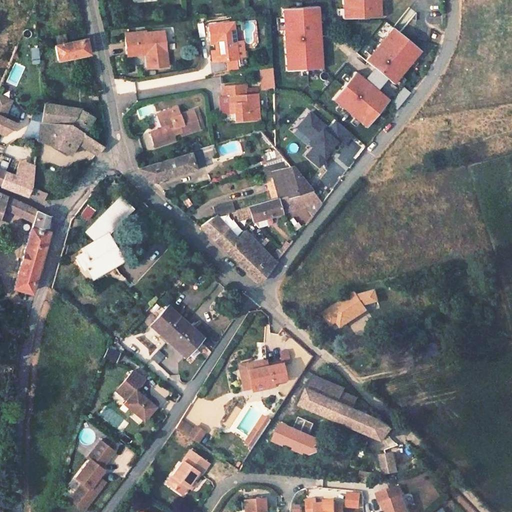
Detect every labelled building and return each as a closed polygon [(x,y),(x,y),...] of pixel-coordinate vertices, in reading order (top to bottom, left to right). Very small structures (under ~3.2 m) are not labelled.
[(379,0),(341,0),(343,18),(380,16),(379,0)] [(318,5),(282,8),(286,70),(322,68),(318,5)] [(209,24),(211,40),(213,40),(214,48),(212,48),(214,59),(237,56),(232,21),(209,24)] [(419,51),(391,28),(365,60),(392,83),(419,51)] [(145,55),(147,54),(148,59),(145,61),(146,69),(166,67),(162,32),(125,37),(127,57),(145,55)] [(85,39),(54,45),(57,60),(88,54),(85,39)] [(0,42),(0,83),(17,46),(0,42)] [(270,66),(257,68),(260,89),(273,87),(270,66)] [(389,100),(355,71),(332,98),(366,127),(389,100)] [(228,96),(229,107),(234,107),(234,112),(235,119),(259,117),(257,92),(247,93),(246,87),(246,83),(221,86),(223,96),(228,96)] [(10,101),(0,96),(0,133),(4,136),(19,126),(2,118),(10,101)] [(54,124),(59,105),(44,102),(38,123),(54,124)] [(70,126),(78,109),(59,105),(54,124),(70,126)] [(83,134),(93,118),(78,109),(70,126),(83,134)] [(173,134),(179,133),(180,136),(198,130),(193,111),(179,116),(177,109),(160,114),(164,128),(161,129),(150,132),(154,146),(175,140),(173,134)] [(25,136),(34,137),(37,112),(28,111),(25,136)] [(341,146),(352,133),(335,119),(328,128),(309,112),(301,121),(308,126),(304,132),(312,139),(316,142),(313,146),(306,155),(318,165),(330,151),(328,149),(326,148),(329,144),(331,145),(335,140),(341,146)] [(304,132),(308,126),(301,121),(297,126),(304,132)] [(48,144),(69,156),(77,143),(96,155),(103,146),(83,134),(70,126),(54,124),(38,123),(37,123),(37,143),(48,144)] [(212,144),(200,148),(203,159),(215,155),(212,144)] [(357,157),(344,146),(333,159),(345,170),(357,157)] [(204,166),(199,149),(138,169),(151,181),(204,166)] [(33,167),(20,162),(14,176),(31,183),(33,167)] [(288,164),(272,169),(281,185),(276,189),(281,197),(309,190),(288,164)] [(14,176),(5,173),(0,186),(27,197),(27,195),(30,188),(31,183),(14,176)] [(43,201),(47,194),(30,188),(27,195),(43,201)] [(251,215),(253,221),(319,202),(309,190),(281,197),(236,209),(245,218),(251,215)] [(0,211),(26,222),(2,282),(30,293),(55,230),(47,227),(50,217),(52,214),(0,194),(0,211)] [(114,268),(123,262),(106,235),(111,230),(129,210),(118,199),(86,234),(87,235),(93,241),(95,244),(81,253),(73,258),(81,270),(84,268),(89,276),(111,263),(114,268)] [(231,201),(212,206),(215,215),(233,210),(231,201)] [(86,204),(79,215),(87,219),(93,208),(86,204)] [(253,240),(244,230),(236,237),(215,215),(199,227),(229,254),(259,281),(267,272),(245,247),(253,240)] [(93,241),(79,249),(81,253),(95,244),(93,241)] [(330,304),(327,300),(319,305),(322,309),(318,312),(322,318),(337,309),(333,302),(330,304)] [(169,302),(153,320),(187,351),(203,334),(169,302)] [(106,346),(103,358),(116,361),(119,349),(106,346)] [(150,356),(156,363),(165,355),(159,349),(150,356)] [(250,390),(272,385),(272,382),(285,379),(281,363),(265,366),(264,362),(255,364),(255,362),(244,364),(245,369),(250,390)] [(245,369),(234,371),(239,392),(250,390),(245,369)] [(132,370),(115,391),(126,400),(123,404),(143,420),(154,407),(134,390),(143,379),(132,370)] [(315,377),(309,389),(340,402),(344,392),(345,390),(315,377)] [(309,389),(302,405),(339,420),(346,405),(340,402),(309,389)] [(350,395),(344,392),(340,402),(346,405),(350,395)] [(357,398),(350,395),(346,405),(353,408),(357,398)] [(353,408),(346,405),(339,420),(362,430),(370,415),(353,408)] [(386,422),(370,415),(362,430),(384,439),(392,429),(386,422)] [(194,427),(180,418),(174,426),(189,436),(194,427)] [(206,432),(196,425),(189,436),(199,443),(206,432)] [(263,431),(256,426),(246,440),(253,445),(263,431)] [(114,452),(101,441),(88,458),(90,460),(76,478),(83,484),(75,493),(89,504),(104,485),(97,480),(99,477),(104,471),(101,468),(114,452)] [(188,483),(198,469),(202,472),(209,461),(190,447),(173,472),(178,476),(173,484),(183,491),(188,483)] [(393,453),(381,455),(384,473),(397,471),(393,453)] [(192,485),(202,472),(198,469),(188,483),(192,485)] [(360,481),(373,482),(374,473),(361,471),(360,481)] [(173,472),(167,480),(173,484),(178,476),(173,472)] [(386,504),(388,511),(407,511),(398,483),(376,490),(379,499),(381,498),(384,497),(386,504)] [(345,507),(360,507),(360,490),(345,490),(345,507)] [(75,493),(71,499),(85,509),(89,504),(75,493)] [(241,511),(240,511),(264,511),(263,496),(243,498),(244,511),(241,511)] [(334,499),(327,500),(314,500),(314,497),(307,498),(308,511),(341,511),(341,508),(335,509),(334,502),(334,499)] [(292,511),(301,511),(300,503),(291,504),(292,511)]
